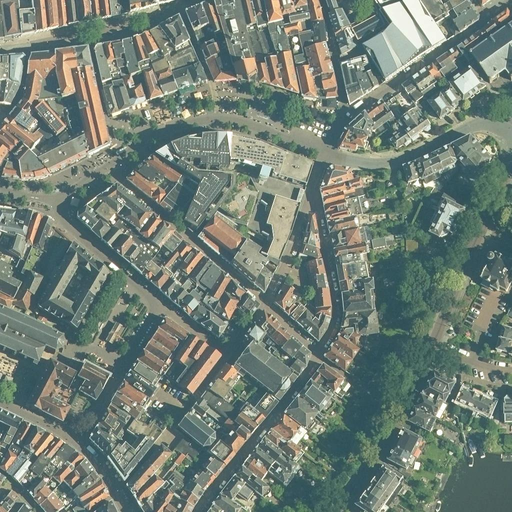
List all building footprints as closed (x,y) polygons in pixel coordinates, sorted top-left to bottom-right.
[(18,16),(17,2),(16,0),(0,0),(0,13),(0,16),(3,40),(20,37),(18,16)] [(30,0),(16,0),(17,2),(18,16),(20,37),(34,34),(32,16),(30,0)] [(45,16),(43,0),(30,0),(32,16),(34,34),(35,33),(46,31),(47,31),(45,16)] [(53,0),(43,0),(45,16),(47,31),(48,31),(48,30),(56,29),(57,29),(55,16),(53,0)] [(66,16),(63,0),(53,0),(55,16),(57,29),(58,29),(58,28),(66,27),(67,27),(66,16)] [(77,24),(74,0),(63,0),(66,16),(67,27),(77,25),(77,24)] [(87,2),(86,0),(74,0),(77,24),(89,22),(89,23),(90,23),(89,16),(87,2)] [(100,16),(97,0),(86,0),(87,2),(89,16),(90,23),(91,22),(99,20),(100,20),(100,16)] [(109,16),(107,0),(97,0),(100,16),(100,20),(101,20),(101,19),(109,18),(110,18),(109,16)] [(119,16),(117,0),(107,0),(109,16),(110,18),(119,16)] [(126,0),(117,0),(119,16),(126,15),(128,14),(126,0)] [(138,11),(136,0),(126,0),(128,14),(138,11)] [(149,8),(147,0),(136,0),(138,11),(149,8)] [(162,5),(160,0),(147,0),(149,8),(150,8),(161,5),(162,5)] [(256,68),(247,29),(240,0),(226,0),(214,3),(218,16),(223,33),(227,44),(229,53),(230,57),(237,80),(248,82),(248,83),(250,83),(250,82),(254,83),(259,84),(260,84),(256,68)] [(266,16),(263,4),(262,0),(240,0),(247,29),(256,68),(266,66),(264,60),(266,60),(277,57),(270,26),(267,16),(266,16)] [(281,16),(277,0),(262,0),(263,4),(266,16),(267,16),(270,26),(277,57),(290,54),(288,42),(284,27),(283,22),(282,20),(281,16)] [(288,19),(296,17),(295,9),(292,0),(277,0),(281,16),(282,20),(288,19)] [(292,0),(295,9),(307,7),(305,0),(292,0)] [(305,0),(307,7),(308,11),(320,7),(317,0),(305,0)] [(340,58),(340,60),(349,56),(348,52),(357,48),(360,46),(358,42),(385,28),(385,27),(374,10),(369,13),(370,16),(350,26),(346,16),(343,10),(342,11),(341,11),(340,11),(336,2),(340,0),(325,0),(331,14),(330,15),(329,16),(335,36),(339,47),(338,47),(341,56),(340,57),(340,58)] [(446,42),(435,25),(418,0),(372,0),(380,11),(378,12),(389,28),(362,47),(385,82),(446,42)] [(418,0),(435,25),(449,16),(448,14),(447,12),(446,10),(444,6),(440,0),(418,0)] [(448,14),(468,1),(467,0),(453,0),(449,3),(451,7),(446,10),(447,12),(448,14)] [(474,11),(468,1),(448,14),(449,16),(451,18),(457,15),(459,20),(474,11)] [(218,16),(214,3),(203,7),(211,27),(212,26),(215,35),(223,33),(218,16)] [(188,16),(194,33),(211,27),(203,7),(186,12),(188,16)] [(324,22),(322,16),(320,7),(308,11),(309,14),(311,21),(311,25),(324,22)] [(497,29),(511,18),(511,17),(507,10),(491,21),(492,22),(497,29)] [(471,26),(478,21),(479,18),(478,16),(475,13),(474,11),(459,20),(457,15),(451,18),(455,25),(460,33),(471,26)] [(311,21),(309,14),(296,17),(288,19),(290,26),(297,24),(311,21)] [(182,22),(180,17),(179,17),(178,17),(178,18),(172,21),(166,24),(167,24),(160,28),(160,27),(159,27),(159,28),(171,44),(176,51),(190,43),(190,41),(182,22)] [(326,41),(324,23),(324,22),(311,25),(313,33),(316,46),(326,44),(326,41)] [(498,31),(497,29),(492,22),(491,23),(483,30),(489,38),(498,31)] [(316,46),(313,33),(300,35),(297,24),(290,26),(284,27),(288,42),(291,42),(295,65),(308,63),(307,60),(304,47),(311,45),(312,47),(316,46)] [(511,24),(500,33),(499,32),(497,33),(498,35),(472,54),(470,52),(480,44),(474,36),(461,45),(467,54),(468,53),(470,56),(471,56),(481,71),(489,81),(488,82),(489,84),(492,82),(491,82),(497,78),(499,77),(499,76),(505,72),(505,73),(506,72),(510,78),(509,79),(511,81),(511,80),(511,24)] [(460,33),(455,25),(449,28),(454,36),(460,33)] [(200,47),(202,53),(206,61),(206,62),(207,62),(222,55),(229,53),(227,44),(219,47),(219,45),(216,46),(214,42),(217,41),(215,35),(212,26),(211,27),(194,33),(200,47)] [(171,44),(159,28),(159,29),(151,33),(150,33),(161,52),(165,58),(166,60),(171,58),(165,47),(171,44)] [(489,38),(483,30),(474,36),(480,44),(489,38)] [(161,52),(150,33),(143,36),(141,37),(149,57),(152,56),(161,52)] [(163,97),(151,63),(149,57),(141,37),(123,43),(126,56),(127,59),(132,76),(132,77),(133,77),(133,76),(138,75),(139,75),(140,80),(143,79),(144,83),(146,82),(149,94),(147,94),(149,99),(150,99),(150,101),(163,97)] [(132,76),(127,59),(123,60),(122,57),(126,56),(123,43),(114,45),(120,70),(124,69),(126,77),(132,76)] [(329,54),(326,44),(316,46),(312,47),(311,45),(304,47),(307,60),(329,54)] [(120,70),(114,45),(95,48),(95,49),(97,61),(98,61),(103,85),(103,86),(112,84),(113,83),(111,76),(121,74),(120,70)] [(481,71),(471,56),(470,56),(468,53),(467,54),(461,45),(456,49),(462,57),(464,56),(472,67),(477,74),(481,71)] [(340,65),(346,90),(360,85),(357,75),(362,72),(363,72),(364,71),(364,70),(364,69),(364,67),(369,65),(366,56),(366,57),(361,47),(360,46),(357,48),(362,58),(340,65)] [(76,96),(70,71),(87,68),(88,70),(93,69),(88,49),(57,52),(58,82),(59,82),(61,92),(58,92),(58,96),(62,96),(62,98),(76,96)] [(462,57),(456,49),(447,55),(453,63),(458,60),(462,57)] [(58,82),(57,52),(56,52),(56,53),(53,53),(52,53),(46,54),(44,54),(46,100),(59,98),(58,96),(57,89),(57,82),(58,82)] [(46,100),(44,54),(32,56),(31,57),(32,57),(26,83),(23,100),(36,110),(39,102),(46,100)] [(290,54),(277,57),(284,90),(298,94),(299,95),(299,94),(297,85),(292,65),(290,54)] [(331,64),(329,54),(307,60),(308,63),(310,70),(331,64)] [(237,80),(230,57),(223,59),(222,55),(207,62),(215,82),(217,82),(237,80)] [(458,70),(453,63),(447,55),(436,62),(442,71),(440,72),(444,77),(445,79),(453,73),(458,70)] [(21,85),(25,56),(10,57),(10,66),(10,83),(1,83),(0,93),(0,104),(11,106),(21,85)] [(472,67),(464,56),(462,57),(458,60),(466,71),(472,67)] [(10,83),(10,66),(10,57),(8,57),(2,58),(1,83),(10,83)] [(175,72),(185,68),(184,63),(189,61),(188,57),(172,62),(175,72)] [(284,90),(277,57),(266,60),(264,60),(266,66),(271,86),(272,87),(284,90)] [(178,91),(172,75),(168,63),(166,60),(165,58),(151,63),(163,97),(178,91)] [(486,87),(477,74),(472,67),(466,71),(458,60),(453,63),(458,70),(475,94),(486,87)] [(442,71),(436,62),(432,65),(438,74),(440,72),(442,71)] [(310,70),(308,63),(295,65),(296,70),(302,97),(319,100),(313,80),(310,70)] [(334,74),(331,64),(310,70),(313,80),(321,78),(334,74)] [(205,78),(203,72),(204,72),(203,69),(202,70),(200,65),(188,70),(194,86),(203,83),(203,82),(206,82),(207,82),(207,80),(206,81),(205,78)] [(438,74),(432,65),(425,70),(432,78),(438,74)] [(271,86),(266,66),(256,68),(260,84),(271,86)] [(97,85),(95,80),(93,69),(88,70),(87,68),(70,71),(76,96),(98,92),(96,85),(97,85)] [(146,102),(142,86),(133,88),(132,86),(135,86),(132,77),(132,76),(126,77),(124,69),(120,70),(121,74),(123,81),(125,91),(132,109),(136,108),(146,104),(147,104),(147,103),(146,102)] [(194,86),(188,70),(187,69),(172,75),(178,91),(183,90),(184,89),(188,88),(189,88),(194,86)] [(435,83),(432,78),(425,70),(418,75),(411,80),(421,93),(433,84),(435,83)] [(458,70),(453,73),(456,78),(448,83),(450,86),(463,103),(475,94),(458,70)] [(379,87),(372,71),(368,73),(363,76),(362,72),(357,75),(360,85),(363,96),(379,87)] [(435,83),(444,77),(440,72),(438,74),(432,78),(435,83)] [(132,109),(125,91),(123,81),(121,74),(111,76),(113,83),(112,84),(121,113),(132,109)] [(337,88),(334,74),(321,78),(323,89),(337,88)] [(338,98),(337,88),(323,89),(321,78),(313,80),(319,100),(338,98)] [(424,98),(421,93),(411,80),(402,86),(404,90),(404,91),(416,107),(417,108),(420,106),(417,102),(422,99),(424,103),(427,101),(424,98)] [(121,113),(112,84),(103,86),(104,90),(111,113),(114,115),(115,115),(114,115),(121,113)] [(424,98),(436,88),(433,84),(421,93),(424,98)] [(363,96),(360,85),(346,90),(347,94),(347,95),(347,97),(350,104),(349,104),(349,105),(350,105),(351,104),(350,104),(363,96)] [(463,103),(450,86),(440,94),(453,111),(463,103)] [(103,115),(102,111),(102,110),(98,93),(98,92),(76,96),(84,134),(89,156),(110,146),(110,145),(109,145),(106,128),(106,127),(103,115)] [(428,103),(440,120),(453,111),(440,94),(438,95),(436,92),(430,96),(433,99),(428,103)] [(23,100),(17,108),(29,117),(35,110),(23,100)] [(394,117),(385,104),(384,104),(382,101),(375,106),(381,114),(371,121),(373,124),(373,125),(374,131),(389,121),(394,117)] [(45,105),(36,112),(56,136),(64,129),(45,105)] [(381,114),(375,106),(365,113),(371,121),(381,114)] [(430,126),(417,108),(416,107),(412,110),(412,111),(407,114),(420,133),(424,130),(425,131),(427,131),(428,130),(429,128),(429,127),(430,126)] [(40,129),(15,109),(8,119),(32,139),(40,129)] [(371,121),(365,113),(355,122),(370,132),(373,125),(373,124),(371,121)] [(407,114),(401,119),(397,121),(398,123),(411,140),(412,140),(413,140),(413,141),(418,138),(417,136),(418,136),(417,135),(420,133),(407,114)] [(38,143),(32,139),(8,119),(4,124),(0,127),(0,128),(22,148),(24,146),(30,152),(38,143)] [(367,139),(370,132),(355,122),(346,130),(346,131),(355,136),(367,139)] [(411,140),(398,123),(392,126),(391,127),(395,133),(392,135),(393,136),(387,141),(389,144),(391,142),(396,149),(397,149),(403,145),(403,146),(405,145),(406,146),(410,143),(409,142),(411,140)] [(14,156),(22,148),(0,128),(0,144),(10,152),(14,156)] [(51,151),(70,141),(67,130),(55,141),(52,137),(51,138),(47,143),(50,151),(51,151)] [(363,149),(367,139),(355,136),(346,131),(338,145),(340,149),(355,152),(357,148),(363,149)] [(89,156),(84,134),(73,140),(79,161),(82,160),(81,159),(87,157),(89,156)] [(227,171),(229,136),(215,135),(200,136),(186,139),(169,146),(152,156),(184,177),(176,186),(182,191),(189,181),(197,186),(198,187),(194,197),(191,201),(182,223),(196,231),(218,201),(219,192),(223,192),(227,179),(227,171)] [(237,172),(244,140),(229,136),(227,171),(237,172)] [(481,148),(470,136),(451,147),(458,160),(462,164),(481,148)] [(73,140),(70,141),(51,151),(50,151),(39,156),(36,158),(50,175),(51,175),(52,175),(52,174),(58,171),(58,172),(63,169),(69,166),(71,165),(79,161),(73,140)] [(259,186),(271,148),(258,142),(244,140),(237,172),(254,177),(254,180),(254,182),(255,184),(257,185),(259,186)] [(4,161),(7,157),(10,152),(0,144),(0,172),(1,171),(5,163),(4,161)] [(22,181),(37,180),(42,179),(50,175),(36,158),(30,152),(24,146),(22,148),(14,156),(20,164),(22,181)] [(454,158),(456,157),(458,160),(451,147),(446,149),(439,152),(446,169),(456,164),(456,163),(454,158)] [(304,189),(312,165),(278,151),(271,148),(259,186),(257,193),(251,212),(245,228),(259,236),(273,193),(299,205),(304,189)] [(479,183),(491,159),(481,148),(462,164),(464,166),(460,170),(474,185),(478,181),(479,183)] [(439,176),(437,173),(446,169),(439,152),(427,158),(436,178),(439,176)] [(22,181),(20,164),(14,156),(5,173),(2,177),(4,178),(21,181),(22,181)] [(184,177),(152,156),(143,164),(176,186),(184,177)] [(436,178),(427,158),(417,162),(415,163),(420,179),(421,180),(423,179),(426,185),(437,179),(436,178)] [(420,179),(415,163),(403,167),(407,184),(420,179)] [(176,186),(143,164),(140,166),(139,165),(136,168),(137,169),(134,171),(158,188),(169,195),(176,186)] [(353,176),(350,177),(349,171),(349,170),(348,170),(348,171),(347,170),(346,171),(343,170),(344,170),(342,169),(341,169),(338,169),(337,169),(334,168),(333,168),(334,168),(333,168),(332,168),(331,168),(328,170),(327,170),(327,171),(326,172),(325,175),(325,176),(324,179),(323,180),(322,183),(322,182),(322,183),(321,184),(322,184),(321,185),(322,185),(320,188),(319,189),(319,190),(360,182),(360,181),(358,176),(353,178),(353,176)] [(158,188),(134,171),(126,180),(149,199),(154,194),(158,188)] [(188,203),(191,201),(194,197),(198,187),(197,186),(189,181),(182,191),(176,186),(169,195),(159,207),(176,219),(182,211),(183,211),(183,210),(188,203)] [(363,195),(362,187),(360,182),(319,190),(323,207),(335,204),(358,196),(358,197),(363,195)] [(153,215),(139,204),(116,185),(95,200),(110,211),(115,215),(121,207),(125,210),(119,218),(124,221),(139,232),(153,215)] [(159,207),(169,195),(158,188),(154,194),(149,199),(159,207)] [(443,195),(435,190),(433,194),(440,199),(443,195)] [(290,233),(295,219),(296,214),(299,205),(273,193),(259,236),(266,240),(261,253),(260,255),(259,256),(278,263),(290,233)] [(444,195),(435,211),(439,213),(459,223),(459,222),(464,212),(465,211),(464,210),(465,208),(456,203),(444,195)] [(360,206),(358,197),(358,196),(335,204),(323,207),(325,215),(360,206)] [(110,211),(95,200),(84,207),(101,220),(112,228),(119,218),(115,215),(110,211)] [(362,215),(360,206),(325,215),(327,223),(358,216),(362,215)] [(101,220),(84,207),(76,213),(76,219),(85,227),(90,232),(101,220)] [(0,235),(1,234),(4,236),(13,239),(14,236),(13,236),(18,221),(13,220),(17,211),(15,212),(15,211),(14,211),(9,211),(3,210),(0,210),(0,235)] [(245,228),(251,212),(245,210),(240,225),(245,228)] [(31,212),(17,211),(13,220),(18,221),(13,236),(14,236),(24,240),(31,213),(31,212)] [(245,240),(236,234),(239,229),(240,229),(240,228),(217,212),(201,232),(197,237),(203,243),(222,260),(223,259),(229,265),(244,241),(245,240)] [(32,247),(38,229),(42,217),(35,214),(35,215),(32,213),(33,213),(31,213),(24,240),(14,236),(13,239),(10,247),(8,252),(19,258),(18,260),(19,260),(25,263),(32,247)] [(459,223),(439,213),(429,234),(439,239),(440,238),(442,239),(447,236),(448,234),(452,235),(453,234),(458,224),(459,223)] [(153,235),(162,224),(154,216),(153,215),(139,232),(138,234),(143,239),(149,243),(149,242),(154,236),(153,235)] [(317,236),(313,217),(312,216),(309,216),(308,217),(305,235),(317,236)] [(361,228),(358,216),(327,223),(329,235),(341,232),(357,229),(361,228)] [(53,222),(42,217),(38,229),(32,247),(25,263),(37,267),(35,273),(39,274),(48,247),(47,247),(50,240),(50,239),(55,229),(51,226),(53,222)] [(139,232),(124,221),(119,218),(112,228),(123,237),(131,243),(138,234),(139,232)] [(100,241),(112,228),(101,220),(90,232),(100,241)] [(162,247),(174,233),(165,227),(162,224),(153,235),(154,236),(149,242),(159,251),(162,247)] [(111,250),(123,237),(112,228),(100,241),(104,244),(111,250)] [(52,254),(61,236),(62,236),(63,236),(62,235),(57,231),(58,231),(57,231),(55,230),(55,229),(50,239),(50,240),(47,247),(48,247),(39,274),(38,278),(41,279),(48,267),(48,266),(50,263),(49,262),(51,258),(50,258),(52,254)] [(361,246),(357,229),(341,232),(343,244),(332,246),(333,252),(361,246)] [(343,244),(341,232),(329,235),(332,246),(343,244)] [(173,252),(183,241),(174,233),(162,247),(171,255),(173,252)] [(136,247),(143,239),(138,234),(131,243),(132,244),(133,245),(136,247)] [(319,250),(317,236),(305,235),(302,245),(319,250)] [(133,245),(132,244),(131,243),(123,237),(111,250),(121,259),(133,245)] [(389,246),(388,240),(386,241),(385,238),(369,241),(369,243),(364,244),(364,245),(361,246),(333,252),(335,260),(341,259),(359,256),(366,255),(366,253),(369,253),(368,248),(372,247),(373,249),(389,246)] [(140,275),(150,263),(151,263),(155,257),(159,251),(149,242),(149,243),(143,239),(136,247),(137,248),(142,252),(141,254),(130,267),(140,275)] [(183,263),(193,250),(186,244),(183,241),(173,252),(178,256),(177,258),(183,263)] [(253,286),(262,269),(272,277),(276,268),(278,263),(259,256),(258,257),(256,256),(259,252),(245,242),(244,241),(229,265),(239,273),(238,274),(243,277),(253,286)] [(74,330),(75,331),(94,299),(108,275),(96,263),(95,264),(72,244),(71,245),(71,246),(70,248),(69,248),(69,249),(69,250),(67,252),(66,253),(67,254),(65,257),(64,257),(63,258),(64,259),(59,267),(58,267),(58,268),(54,275),(53,276),(49,283),(48,284),(49,284),(45,291),(44,292),(41,298),(40,299),(38,304),(37,304),(37,305),(38,308),(38,309),(39,310),(39,309),(42,311),(43,312),(43,311),(49,315),(49,316),(50,315),(55,319),(56,320),(56,319),(62,323),(68,326),(67,328),(68,328),(69,327),(70,327),(74,330)] [(130,267),(141,254),(136,250),(137,248),(136,247),(133,245),(121,259),(130,267)] [(320,258),(319,251),(302,245),(299,253),(315,259),(320,258)] [(164,265),(171,255),(162,247),(159,251),(155,257),(164,265)] [(187,281),(204,259),(193,250),(183,263),(176,272),(187,281)] [(511,257),(511,258),(511,257),(510,257),(496,250),(494,254),(495,255),(494,256),(495,256),(494,257),(493,256),(491,256),(490,256),(488,257),(488,258),(488,260),(488,261),(490,262),(491,262),(488,268),(487,267),(487,268),(486,268),(485,269),(486,269),(482,277),(481,277),(480,279),(481,279),(482,280),(483,280),(483,281),(483,282),(481,286),(490,290),(490,289),(497,292),(499,289),(505,292),(506,293),(506,292),(507,293),(507,291),(511,283),(511,282),(511,257)] [(176,272),(183,263),(177,258),(178,256),(173,252),(171,255),(164,265),(160,271),(169,279),(171,278),(172,276),(173,276),(176,272)] [(366,255),(359,256),(341,259),(335,260),(335,262),(336,268),(360,264),(365,263),(368,263),(366,255)] [(150,283),(160,271),(164,265),(155,257),(151,263),(150,263),(140,275),(150,283)] [(201,280),(212,266),(204,259),(187,281),(196,287),(197,286),(201,280)] [(15,268),(1,260),(0,260),(0,275),(10,280),(15,268)] [(10,280),(17,283),(20,284),(17,290),(20,291),(33,297),(41,279),(38,278),(39,274),(35,273),(37,267),(25,263),(19,260),(15,268),(10,280)] [(323,268),(321,260),(305,263),(306,270),(323,268)] [(368,280),(365,263),(360,264),(336,268),(339,284),(351,282),(363,280),(368,280)] [(207,294),(218,278),(221,273),(212,266),(201,280),(197,286),(207,294)] [(325,277),(323,268),(306,270),(308,277),(318,277),(325,277)] [(263,294),(272,277),(262,269),(253,286),(263,294)] [(159,291),(169,279),(160,271),(150,283),(159,291)] [(177,282),(175,285),(178,288),(180,289),(181,289),(187,281),(176,272),(173,276),(172,276),(171,278),(177,282)] [(220,298),(226,289),(230,281),(225,277),(221,273),(218,278),(207,294),(213,298),(219,301),(220,298)] [(20,284),(17,283),(10,280),(0,275),(0,293),(13,299),(17,290),(20,284)] [(159,291),(168,299),(169,299),(178,288),(175,285),(177,282),(171,278),(169,279),(159,291)] [(374,310),(372,292),(370,279),(368,280),(363,280),(351,282),(352,287),(356,286),(356,290),(352,290),(353,293),(341,295),(343,315),(354,313),(373,310),(374,310)] [(185,292),(189,296),(192,291),(193,292),(196,287),(187,281),(181,289),(185,292)] [(246,296),(241,291),(230,281),(226,289),(220,298),(224,300),(225,299),(238,306),(242,301),(246,296)] [(352,290),(352,287),(351,282),(339,284),(339,287),(341,293),(341,295),(353,293),(352,290)] [(298,302),(301,296),(302,296),(296,292),(283,285),(273,303),(280,309),(283,313),(295,299),(298,302)] [(169,299),(178,308),(189,296),(185,292),(181,289),(180,289),(178,288),(169,299)] [(26,312),(33,297),(17,290),(13,299),(0,293),(0,309),(7,312),(10,305),(26,312)] [(212,313),(219,301),(213,298),(207,294),(203,300),(197,295),(193,300),(198,304),(200,305),(201,303),(204,306),(212,313)] [(198,304),(193,300),(189,296),(178,308),(181,310),(188,316),(198,304)] [(248,319),(258,307),(246,296),(242,301),(238,306),(236,310),(237,310),(248,319)] [(234,312),(236,310),(238,306),(225,299),(224,300),(220,298),(219,301),(212,313),(222,319),(229,323),(233,318),(231,316),(234,312)] [(330,308),(329,298),(315,298),(316,308),(316,309),(330,308)] [(300,303),(298,302),(295,299),(283,313),(288,317),(300,303)] [(209,314),(203,310),(204,308),(203,307),(204,306),(201,303),(200,305),(198,304),(188,316),(200,326),(209,314)] [(306,309),(300,303),(288,317),(295,323),(305,310),(306,309)] [(217,339),(229,323),(222,319),(212,313),(204,306),(203,307),(204,308),(203,310),(209,314),(200,326),(217,339)] [(330,319),(330,308),(316,309),(316,308),(313,309),(313,315),(314,314),(314,315),(316,317),(322,318),(330,319)] [(61,338),(63,337),(62,336),(60,337),(52,333),(53,330),(51,330),(50,332),(40,328),(41,325),(40,324),(38,327),(28,322),(30,319),(28,319),(27,321),(6,312),(7,312),(0,309),(0,348),(2,349),(1,352),(3,353),(4,350),(13,354),(12,357),(13,357),(15,355),(23,359),(22,361),(24,362),(25,360),(32,363),(31,365),(33,366),(35,367),(43,350),(44,350),(45,349),(53,353),(54,355),(56,354),(55,353),(60,351),(62,353),(63,352),(61,349),(63,345),(66,345),(66,343),(63,343),(61,338)] [(302,329),(311,317),(308,314),(308,313),(305,310),(295,323),(302,329)] [(378,342),(376,334),(373,310),(354,313),(356,326),(344,328),(345,331),(352,330),(352,332),(354,332),(354,333),(361,335),(363,336),(365,336),(366,344),(378,342)] [(262,332),(271,319),(263,311),(253,324),(253,325),(262,332)] [(356,326),(354,313),(343,315),(341,329),(344,328),(356,326)] [(317,342),(326,330),(330,319),(322,318),(320,318),(319,321),(318,319),(316,321),(311,317),(302,329),(317,342)] [(181,345),(188,335),(165,318),(158,329),(181,345)] [(264,345),(279,327),(271,319),(262,332),(259,342),(264,345)] [(123,325),(115,321),(105,339),(113,344),(123,325)] [(234,366),(231,370),(240,377),(245,381),(249,377),(251,378),(250,379),(251,380),(252,379),(257,383),(256,384),(258,385),(258,384),(262,388),(263,389),(263,388),(268,392),(267,393),(268,393),(269,393),(273,396),(272,397),(273,398),(274,397),(279,401),(284,394),(284,395),(292,385),(297,378),(292,374),(293,374),(292,373),(291,374),(287,370),(287,369),(286,369),(281,365),(281,364),(280,365),(276,361),(275,360),(273,358),(265,352),(268,349),(264,345),(261,349),(255,344),(258,341),(259,342),(262,332),(253,325),(244,338),(245,339),(242,343),(248,347),(245,351),(244,351),(240,357),(233,365),(234,366)] [(274,356),(291,338),(279,327),(264,345),(268,349),(265,352),(273,358),(274,356)] [(511,329),(502,327),(499,340),(499,339),(496,351),(509,355),(509,356),(511,356),(511,329)] [(356,343),(361,335),(354,333),(354,332),(352,332),(352,330),(345,331),(344,328),(341,329),(338,336),(354,346),(360,350),(362,347),(356,343)] [(151,340),(175,358),(183,347),(181,345),(158,329),(151,340)] [(220,358),(201,344),(201,345),(189,337),(189,336),(188,335),(181,345),(183,347),(175,358),(169,367),(163,375),(175,384),(178,387),(190,396),(198,385),(186,376),(193,366),(207,375),(220,358)] [(360,350),(354,346),(338,336),(331,346),(352,360),(358,350),(360,351),(360,350)] [(293,358),(302,347),(292,339),(291,338),(274,356),(286,366),(293,358)] [(175,358),(151,340),(144,350),(169,367),(175,358)] [(352,360),(331,346),(323,357),(344,371),(352,360)] [(306,367),(310,354),(302,347),(293,358),(296,361),(305,368),(306,367)] [(169,367),(144,350),(136,361),(151,371),(161,378),(163,375),(169,367)] [(49,361),(32,392),(25,406),(40,413),(62,423),(63,420),(64,418),(69,408),(53,400),(55,396),(56,397),(60,389),(59,389),(60,386),(68,390),(76,374),(50,361),(49,361)] [(161,378),(151,371),(136,361),(132,367),(129,372),(141,380),(153,389),(160,380),(161,378)] [(299,376),(305,368),(296,361),(291,367),(292,368),(291,369),(299,376)] [(101,392),(110,377),(108,376),(107,376),(101,373),(101,372),(96,370),(85,364),(84,363),(83,365),(81,369),(80,369),(79,371),(80,372),(77,376),(84,380),(79,390),(79,392),(95,401),(101,392)] [(240,377),(231,370),(225,365),(219,373),(217,375),(216,377),(227,386),(226,387),(230,390),(231,389),(240,377)] [(343,380),(342,379),(341,380),(336,375),(332,372),(332,373),(323,366),(323,365),(322,365),(321,366),(316,372),(315,373),(316,374),(326,383),(325,384),(333,390),(343,397),(344,395),(337,390),(339,387),(343,390),(347,384),(343,380)] [(381,376),(387,367),(383,365),(377,373),(381,376)] [(155,390),(155,389),(153,389),(141,380),(129,372),(123,382),(137,392),(148,401),(149,401),(155,392),(156,391),(155,391),(155,390)] [(444,404),(455,383),(433,372),(422,394),(423,394),(422,396),(433,402),(435,399),(444,404)] [(375,384),(381,376),(377,373),(371,381),(375,384)] [(331,399),(334,396),(330,393),(333,390),(325,384),(326,383),(316,374),(309,382),(330,398),(331,399)] [(238,395),(231,389),(230,390),(226,387),(227,386),(216,377),(206,389),(215,395),(216,395),(231,407),(238,398),(238,395)] [(148,401),(137,392),(123,382),(117,393),(135,406),(141,411),(142,411),(144,413),(151,403),(149,401),(148,401)] [(326,417),(319,412),(321,409),(326,413),(328,410),(330,411),(334,406),(333,404),(335,402),(331,399),(330,398),(309,382),(297,398),(318,414),(323,418),(324,419),(326,417)] [(199,399),(225,418),(233,408),(231,407),(231,408),(222,400),(221,401),(206,389),(205,390),(206,390),(199,399)] [(473,410),(479,396),(473,393),(472,394),(463,389),(457,403),(458,403),(457,407),(466,410),(467,407),(473,410)] [(246,400),(249,396),(244,392),(241,396),(246,400)] [(142,411),(141,411),(135,406),(117,393),(115,396),(110,403),(117,408),(128,416),(129,416),(134,421),(135,420),(142,411)] [(265,418),(278,404),(271,398),(271,397),(267,394),(254,409),(265,418)] [(448,406),(444,404),(435,399),(433,402),(422,396),(421,396),(414,408),(436,420),(440,421),(448,406)] [(489,417),(495,403),(485,399),(485,398),(479,396),(473,410),(479,412),(478,416),(486,419),(487,416),(489,417)] [(511,397),(506,398),(504,401),(504,402),(501,402),(501,411),(504,411),(504,424),(511,423),(511,397)] [(307,433),(309,435),(318,424),(313,420),(316,417),(321,421),(323,418),(318,414),(297,398),(284,414),(304,431),(307,433)] [(191,409),(198,414),(196,416),(212,428),(213,427),(216,429),(225,418),(199,399),(197,402),(196,402),(196,403),(192,408),(191,408),(191,409)] [(264,420),(253,411),(242,402),(236,410),(240,414),(257,428),(264,420)] [(128,416),(117,408),(110,403),(107,410),(122,424),(128,416)] [(433,427),(436,420),(414,408),(411,415),(410,415),(407,422),(430,434),(433,428),(433,427)] [(21,421),(0,410),(0,460),(2,456),(0,454),(0,447),(1,446),(7,450),(21,421)] [(124,426),(122,424),(107,410),(99,423),(98,425),(114,439),(124,426)] [(214,434),(193,418),(195,415),(190,411),(177,427),(193,440),(203,448),(209,447),(209,448),(214,441),(214,439),(214,438),(214,434)] [(373,411),(369,417),(373,420),(378,414),(373,411)] [(229,419),(222,427),(231,434),(237,426),(250,437),(257,428),(240,414),(233,423),(229,419)] [(307,433),(284,414),(270,431),(285,443),(286,441),(290,444),(295,448),(301,441),(307,433)] [(362,418),(370,424),(373,420),(369,417),(365,414),(362,418)] [(166,429),(153,420),(150,425),(161,434),(166,429)] [(145,454),(161,434),(150,425),(146,429),(135,421),(134,421),(126,432),(137,441),(134,445),(145,454)] [(21,448),(35,428),(24,422),(0,464),(0,469),(6,473),(18,457),(20,454),(23,450),(21,448)] [(107,459),(118,442),(114,439),(98,425),(88,440),(107,459)] [(234,455),(248,439),(250,437),(237,426),(231,434),(221,445),(234,455)] [(24,460),(45,433),(44,433),(35,428),(21,448),(23,450),(20,454),(18,457),(6,473),(11,477),(24,460)] [(421,452),(417,450),(422,441),(403,430),(398,440),(399,440),(394,449),(416,460),(421,452)] [(295,448),(290,444),(286,441),(285,443),(270,431),(264,439),(295,464),(303,454),(295,448)] [(37,459),(55,439),(54,438),(45,434),(45,433),(24,460),(11,477),(12,477),(18,484),(26,473),(29,470),(37,459)] [(189,446),(191,442),(185,437),(179,445),(189,452),(192,448),(189,446)] [(42,473),(50,463),(64,445),(61,443),(57,441),(58,441),(55,439),(37,459),(29,470),(26,473),(18,484),(27,492),(32,498),(38,493),(43,488),(46,486),(44,484),(39,479),(42,473)] [(234,455),(221,445),(214,439),(214,441),(209,448),(206,452),(212,456),(225,467),(234,455)] [(295,464),(264,439),(258,446),(258,445),(256,449),(274,463),(278,466),(293,477),(300,468),(295,464)] [(203,448),(193,440),(191,442),(189,446),(192,448),(199,454),(200,453),(202,449),(203,448)] [(132,471),(145,455),(145,454),(134,445),(130,450),(119,441),(118,442),(107,459),(107,460),(123,482),(132,471)] [(50,480),(74,452),(64,445),(50,463),(42,473),(49,479),(50,480)] [(194,460),(199,454),(192,448),(189,452),(179,445),(175,450),(185,457),(187,454),(194,460)] [(153,475),(170,455),(160,446),(138,472),(138,471),(134,476),(126,485),(125,486),(126,487),(133,496),(132,496),(133,497),(142,486),(153,475)] [(274,463),(256,449),(248,458),(266,472),(286,488),(294,478),(293,477),(278,466),(274,463)] [(412,468),(416,460),(394,449),(387,461),(406,471),(408,467),(412,468)] [(59,485),(84,460),(83,459),(74,452),(50,480),(49,479),(44,484),(46,486),(43,488),(38,493),(32,498),(38,506),(51,493),(48,490),(54,480),(59,485)] [(215,479),(225,467),(212,456),(203,467),(203,468),(205,470),(215,478),(215,479)] [(266,472),(248,458),(245,462),(241,467),(267,488),(268,487),(261,481),(261,479),(266,472)] [(81,483),(93,472),(84,460),(59,485),(51,493),(53,497),(56,494),(59,497),(66,490),(68,493),(67,494),(69,495),(76,488),(79,486),(80,486),(82,484),(81,483)] [(399,484),(403,479),(384,466),(380,472),(381,472),(375,479),(394,493),(397,495),(403,487),(399,484)] [(267,488),(241,467),(234,476),(253,492),(263,499),(264,497),(266,497),(270,492),(269,490),(267,488)] [(203,492),(190,482),(189,481),(189,482),(174,470),(174,471),(172,473),(163,484),(165,486),(167,485),(170,488),(167,492),(169,495),(171,497),(174,496),(181,501),(193,509),(194,506),(204,493),(203,492)] [(215,478),(205,470),(201,474),(199,472),(190,482),(203,492),(212,482),(211,482),(215,478)] [(141,509),(159,488),(163,484),(172,473),(169,471),(160,481),(153,475),(142,486),(133,497),(141,509)] [(77,499),(99,480),(98,479),(93,472),(81,483),(82,484),(80,486),(79,486),(76,488),(69,495),(75,501),(77,499)] [(253,492),(234,476),(225,488),(220,494),(230,502),(236,495),(246,502),(253,492)] [(371,485),(366,493),(388,508),(397,495),(394,493),(375,479),(371,485)] [(82,504),(104,487),(99,480),(77,499),(82,504)] [(104,487),(82,504),(87,511),(88,511),(108,497),(104,487)] [(151,511),(161,502),(159,500),(164,494),(159,488),(141,509),(142,511),(151,511)] [(38,506),(43,511),(57,511),(59,511),(62,507),(64,510),(75,501),(69,495),(67,494),(68,493),(66,490),(59,497),(56,494),(53,497),(51,493),(38,506)] [(10,509),(17,497),(11,491),(2,501),(10,509)] [(162,511),(166,506),(171,497),(169,495),(167,492),(164,494),(159,500),(161,502),(151,511),(162,511)] [(385,511),(388,508),(366,493),(360,500),(355,506),(362,511),(361,511),(385,511)] [(243,511),(230,502),(220,494),(212,505),(213,506),(209,511),(243,511)] [(18,511),(25,505),(17,497),(10,509),(8,511),(18,511)] [(315,498),(309,504),(314,508),(319,502),(315,498)] [(8,511),(10,509),(2,501),(0,504),(0,507),(4,511),(8,511)] [(190,511),(193,509),(181,501),(174,511),(190,511)] [(114,511),(110,502),(95,511),(114,511)]
